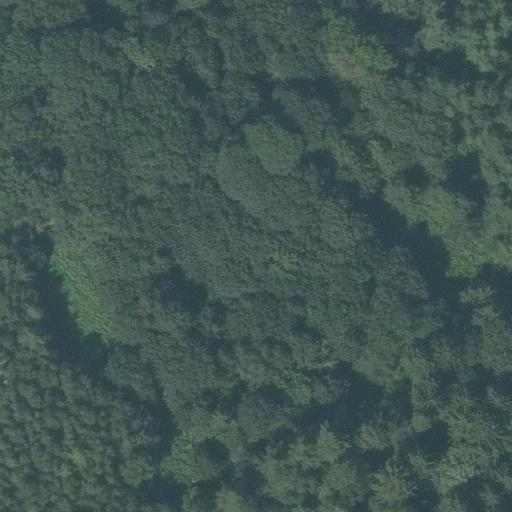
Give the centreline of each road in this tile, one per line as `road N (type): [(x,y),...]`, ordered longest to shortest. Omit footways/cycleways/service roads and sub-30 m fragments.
road 1 (track): [(0,243),(176,198),(267,155),(288,136)]
road 2 (track): [(288,136),(420,0)]
